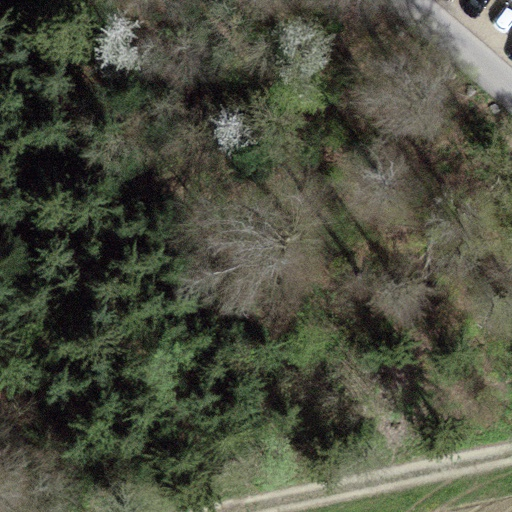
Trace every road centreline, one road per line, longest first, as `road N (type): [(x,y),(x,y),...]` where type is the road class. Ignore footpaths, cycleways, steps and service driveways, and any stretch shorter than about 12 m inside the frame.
road 1 (track): [(93,511),(511,426)]
road 2 (unclassified): [(511,88),(408,0)]
